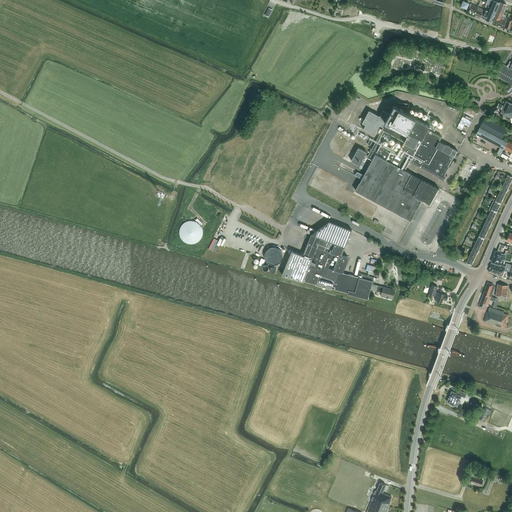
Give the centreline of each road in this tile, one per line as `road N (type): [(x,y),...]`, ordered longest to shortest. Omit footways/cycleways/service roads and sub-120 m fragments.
road 1 (tertiary): [(406,511),(424,401),(478,275)]
road 2 (unclassified): [(511,49),(481,50),(274,0)]
road 3 (unclassified): [(478,275),(403,251),(298,193)]
